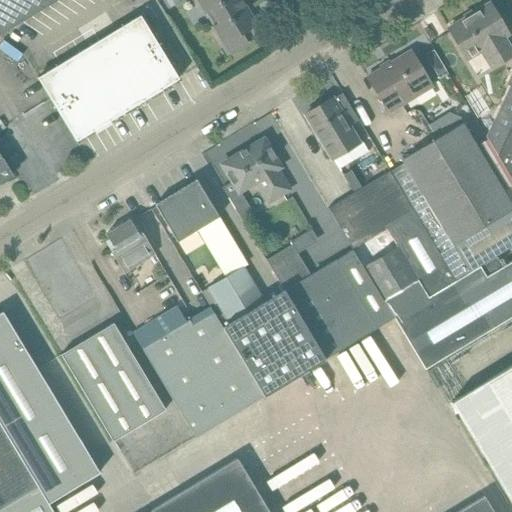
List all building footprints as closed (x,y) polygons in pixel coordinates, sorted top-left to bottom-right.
[(0,0),(0,35),(57,0),(0,0)] [(196,0),(204,12),(210,9),(219,24),(213,28),(222,43),(255,24),(240,0),(196,0)] [(481,50),(491,68),(511,54),(511,52),(503,37),(508,34),(489,3),(448,28),(467,59),(481,50)] [(76,141),(178,79),(140,15),(37,78),(76,141)] [(388,113),(431,86),(410,51),(367,77),(388,113)] [(434,51),(425,56),(437,76),(445,71),(434,51)] [(487,138),(511,179),(511,74),(508,84),(511,85),(487,138)] [(332,158),(340,171),(339,169),(367,152),(361,141),(358,143),(345,121),(353,115),(342,97),(333,102),(331,99),(306,114),(332,158)] [(407,170),(394,178),(455,281),(479,266),(511,246),(511,184),(504,189),(503,188),(462,122),(401,160),(403,163),(407,170)] [(238,192),(256,181),(268,202),(288,189),(276,169),(279,167),(263,139),(222,164),(238,192)] [(0,182),(12,175),(0,155),(0,182)] [(352,193),(328,208),(352,249),(393,317),(394,318),(425,369),(511,316),(511,261),(502,267),(486,277),(480,267),(479,266),(455,281),(394,178),(389,171),(352,193)] [(155,205),(177,241),(218,216),(196,180),(155,205)] [(111,251),(124,273),(154,254),(142,233),(138,235),(129,220),(106,234),(114,249),(111,251)] [(291,244),(266,260),(284,290),(305,325),(326,359),(376,328),(393,317),(352,249),(335,260),(310,275),(297,254),(291,244)] [(201,292),(210,307),(263,396),(326,359),(284,290),(264,302),(243,267),(201,292)] [(195,438),(263,396),(210,307),(186,322),(177,306),(132,334),(195,438)] [(0,424),(53,511),(55,511),(49,502),(100,472),(3,310),(0,311),(0,424)] [(164,410),(113,323),(61,355),(113,441),(164,410)] [(511,364),(450,402),(511,504),(511,364)] [(0,511),(53,511),(0,424),(0,511)] [(268,511),(236,458),(147,511),(493,511),(484,497),(457,511),(268,511)]
